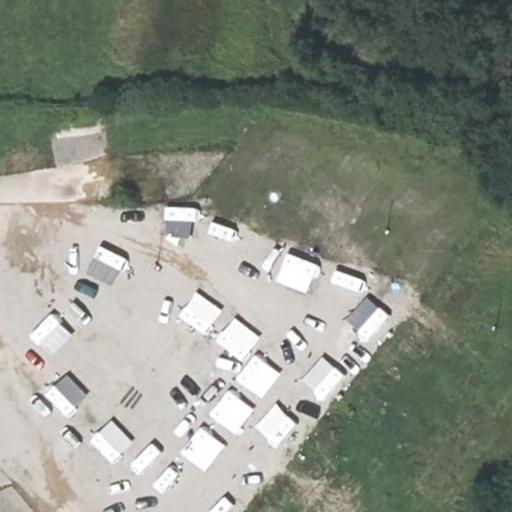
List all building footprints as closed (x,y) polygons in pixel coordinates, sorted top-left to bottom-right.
[(67,29),(37,35),(43,67),(73,61),(67,29)] [(334,205),(353,183),(327,162),(309,184),(334,205)] [(436,200),(415,222),(437,243),(458,222),(436,200)] [(297,238),(318,258),(339,235),(319,216),(297,238)] [(395,240),(378,266),(407,284),(423,258),(395,240)] [(356,305),(377,283),(353,260),(332,282),(356,305)] [(405,286),(385,310),(409,329),(429,305),(405,286)] [(339,317),(318,339),(341,362),(363,340),(339,317)] [(341,371),(322,395),(344,412),(363,389),(341,371)]
